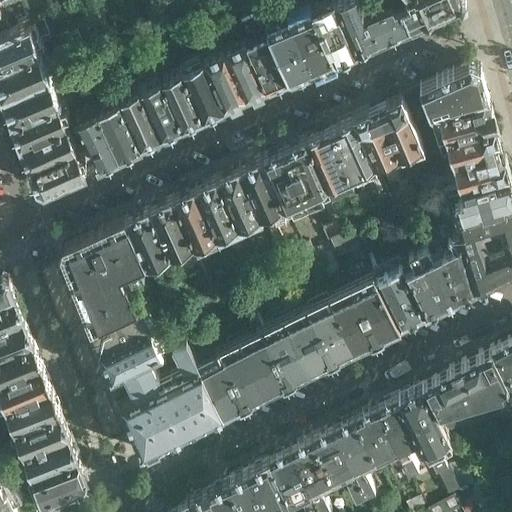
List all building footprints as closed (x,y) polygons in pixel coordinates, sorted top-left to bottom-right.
[(39,15),(55,8),(51,0),(49,0),(29,9),(33,17),(39,15)] [(226,4),(224,0),(173,0),(185,24),(226,4)] [(262,7),(258,0),(234,0),(233,1),(240,17),(262,7)] [(357,44),(337,0),(313,0),(314,2),(337,53),(357,44)] [(367,6),(364,0),(337,0),(357,44),(359,44),(358,43),(370,38),(371,38),(372,38),(372,37),(379,34),(367,6)] [(411,20),(402,1),(395,4),(392,0),(380,0),(367,6),(379,34),(387,30),(387,31),(388,30),(401,24),(402,24),(411,20)] [(402,0),(402,1),(411,20),(413,19),(412,19),(422,15),(423,14),(446,4),(447,4),(447,3),(454,0),(402,0)] [(75,2),(56,10),(74,48),(92,40),(75,2)] [(337,53),(314,2),(291,13),(314,63),(337,53)] [(314,63),(291,13),(269,23),(271,27),(291,73),(314,63)] [(0,62),(41,44),(38,35),(45,32),(39,15),(33,17),(11,27),(0,32),(0,62)] [(0,32),(11,27),(6,15),(0,18),(0,32)] [(291,73),(271,27),(249,37),(269,83),(291,73)] [(269,83),(249,37),(226,47),(247,93),(269,83)] [(247,93),(226,47),(223,39),(200,50),(203,57),(224,103),(247,93)] [(41,44),(0,62),(0,85),(2,91),(3,91),(51,69),(41,44)] [(77,57),(73,47),(58,53),(63,64),(77,57)] [(224,103),(203,57),(183,66),(203,112),(210,109),(210,110),(217,106),(224,103)] [(488,92),(481,64),(480,63),(470,58),(468,58),(468,59),(457,64),(457,63),(456,64),(438,73),(438,72),(436,73),(422,80),(422,79),(420,80),(420,81),(401,89),(413,115),(438,108),(489,94),(489,92),(488,92)] [(203,112),(183,66),(162,75),(183,122),(189,119),(197,116),(197,115),(203,112)] [(62,99),(51,69),(3,91),(14,120),(62,99)] [(183,122),(162,75),(141,85),(162,131),(169,128),(176,125),(183,122)] [(162,131),(141,85),(120,94),(141,141),(148,138),(155,134),(162,131)] [(424,139),(413,115),(401,89),(378,100),(400,148),(424,139)] [(141,141),(120,94),(99,103),(120,150),(141,141)] [(496,119),(489,94),(438,108),(445,133),(496,119)] [(68,120),(65,113),(70,111),(65,97),(62,99),(14,120),(22,141),(68,120)] [(400,148),(378,100),(354,111),(375,158),(389,153),(392,160),(400,179),(410,175),(403,157),(400,148)] [(120,150),(99,103),(78,113),(99,160),(120,150)] [(379,166),(354,111),(337,118),(337,119),(330,122),(353,168),(356,176),(379,166)] [(503,144),(496,119),(445,133),(438,135),(445,160),(451,158),(503,144)] [(77,144),(68,120),(22,141),(30,164),(77,144)] [(353,168),(330,122),(323,125),(322,124),(306,132),(330,179),(353,168)] [(330,179),(306,132),(299,136),(299,135),(290,139),(291,139),(284,142),(307,189),(330,179)] [(307,189),(284,142),(277,145),(269,148),(269,149),(262,152),(284,200),(307,189)] [(86,168),(77,144),(30,164),(37,183),(38,183),(45,186),(47,185),(56,180),(56,181),(58,180),(58,179),(73,173),(75,173),(75,172),(84,168),(86,168)] [(510,169),(503,144),(451,158),(454,168),(450,169),(446,175),(448,181),(454,185),(458,184),(510,169)] [(284,200),(262,152),(240,162),(262,210),(284,200)] [(262,210),(240,162),(218,172),(241,219),(262,210)] [(511,175),(510,169),(458,184),(460,190),(456,191),(457,193),(453,195),(451,199),(452,203),(454,210),(462,213),(511,199),(511,175)] [(241,219),(218,172),(196,182),(219,229),(241,219)] [(410,175),(400,179),(387,184),(396,204),(419,195),(410,175)] [(219,229),(196,182),(174,192),(195,235),(197,239),(219,229)] [(195,235),(174,192),(166,196),(166,195),(158,199),(150,203),(172,246),(195,235)] [(425,219),(419,195),(396,204),(379,212),(385,226),(389,234),(402,230),(411,228),(426,223),(425,219)] [(511,199),(462,213),(445,218),(448,226),(457,223),(477,284),(491,277),(491,278),(511,267),(511,199)] [(172,246),(150,203),(142,207),(142,206),(134,210),(127,214),(148,257),(172,246)] [(121,269),(146,257),(148,257),(127,214),(65,242),(63,248),(93,324),(139,302),(127,276),(125,277),(121,269)] [(477,284),(457,223),(448,226),(445,218),(433,221),(442,246),(460,293),(473,286),(477,284)] [(360,239),(353,225),(331,236),(338,249),(360,239)] [(443,301),(417,242),(411,228),(402,230),(415,259),(404,264),(426,310),(443,301)] [(460,293),(442,246),(432,250),(426,238),(417,242),(443,301),(460,293)] [(281,260),(277,252),(265,258),(269,266),(281,260)] [(426,310),(404,264),(402,260),(376,272),(401,322),(401,323),(409,318),(418,314),(426,310)] [(0,297),(16,292),(16,291),(10,274),(9,272),(3,270),(2,270),(1,270),(1,271),(0,271),(0,297)] [(401,322),(376,272),(354,283),(379,333),(386,330),(401,322)] [(379,333),(354,283),(351,275),(328,287),(331,294),(356,344),(370,337),(379,333)] [(0,324),(25,315),(16,292),(0,297),(0,324)] [(356,344),(331,294),(310,305),(334,355),(342,351),(356,344)] [(151,323),(154,322),(143,300),(139,302),(93,324),(101,346),(151,323)] [(210,341),(191,304),(178,310),(188,330),(196,347),(210,341)] [(334,355),(310,305),(288,315),(312,365),(326,359),(334,355)] [(290,376),(266,326),(258,310),(250,314),(258,330),(244,337),(269,387),(290,376)] [(0,351),(34,338),(25,315),(0,324),(0,351)] [(312,365),(288,315),(266,326),(290,376),(312,365)] [(136,359),(152,352),(163,347),(151,323),(101,346),(102,348),(103,348),(108,361),(107,361),(108,363),(111,371),(112,373),(127,366),(134,381),(145,376),(136,359)] [(201,358),(196,347),(188,330),(172,338),(181,356),(188,358),(190,362),(174,370),(199,421),(226,408),(201,358)] [(511,332),(494,342),(493,342),(510,378),(511,381),(511,332)] [(269,387),(244,337),(223,347),(247,397),(269,387)] [(0,377),(43,361),(34,338),(0,351),(0,377)] [(510,378),(493,342),(492,343),(490,344),(481,349),(481,348),(464,357),(451,363),(434,371),(434,372),(424,377),(438,406),(452,401),(504,386),(502,380),(510,378)] [(247,397),(223,347),(201,358),(226,408),(247,397)] [(199,421),(174,370),(159,378),(157,373),(159,366),(152,352),(136,359),(145,376),(173,434),(199,421)] [(52,384),(43,361),(0,378),(0,402),(1,404),(6,402),(52,384)] [(173,434),(145,376),(134,381),(138,390),(122,398),(134,429),(141,449),(144,448),(173,434)] [(438,406),(424,377),(398,389),(421,434),(438,469),(450,464),(439,442),(434,445),(432,441),(451,432),(438,406)] [(511,414),(511,383),(504,386),(452,401),(438,406),(451,432),(451,433),(511,414)] [(61,407),(52,384),(6,402),(15,425),(61,407)] [(421,434),(398,389),(377,400),(410,466),(419,461),(409,440),(421,434)] [(410,466),(377,400),(356,410),(378,455),(390,449),(400,471),(410,466)] [(70,430),(61,407),(15,425),(24,449),(70,430)] [(378,455),(356,410),(335,421),(367,487),(377,482),(367,461),(378,455)] [(367,487),(335,421),(313,431),(336,476),(347,470),(358,492),(367,487)] [(79,453),(70,430),(24,449),(33,472),(79,453)] [(336,476),(313,431),(292,442),(325,508),(335,503),(324,482),(336,476)] [(30,504),(18,478),(5,451),(0,452),(0,445),(2,445),(0,441),(0,511),(16,511),(22,509),(21,508),(30,504)] [(316,511),(325,508),(292,442),(271,452),(293,497),(305,491),(314,511),(316,511)] [(293,497),(271,452),(250,463),(274,511),(295,501),(293,497)] [(84,478),(87,472),(79,453),(33,472),(43,499),(84,478)] [(475,481),(464,459),(463,457),(450,464),(438,469),(450,494),(475,481)] [(273,511),(274,511),(250,463),(228,473),(247,511),(273,511)] [(247,511),(228,473),(207,483),(221,511),(247,511)] [(221,511),(207,483),(169,503),(168,502),(168,503),(165,511),(166,511),(165,511),(221,511)]
